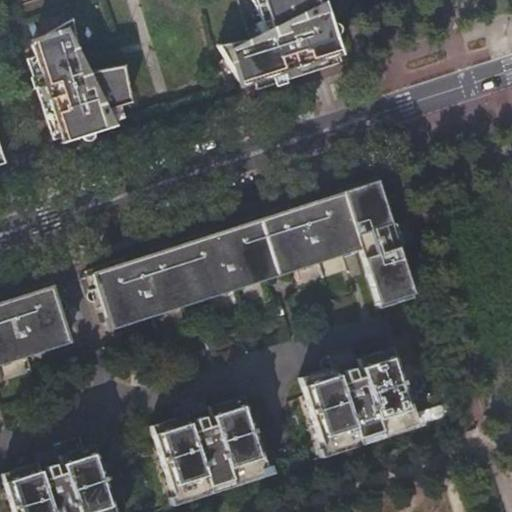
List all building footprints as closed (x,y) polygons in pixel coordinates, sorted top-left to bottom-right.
[(259,84),(288,74),(315,65),(313,57),(337,49),(322,0),(321,0),(266,0),(271,16),(274,25),(271,28),(272,32),(222,48),(245,82),(250,85),(254,85),(259,84)] [(256,0),(265,18),(272,32),(271,28),(274,25),(271,16),(266,0),(256,0)] [(322,0),(337,49),(339,48),(342,47),(327,0),(322,0)] [(52,87),(62,118),(68,124),(71,126),(76,128),(78,136),(96,132),(97,136),(120,129),(118,123),(115,112),(127,107),(135,104),(129,69),(96,79),(77,21),(43,39),(40,42),(38,46),(42,57),(52,87)] [(69,140),(62,118),(52,87),(42,57),(34,59),(60,141),(69,140)] [(288,74),(290,81),(342,64),(340,58),(315,65),(288,74)] [(115,112),(118,123),(130,119),(127,107),(115,112)] [(381,181),(380,182),(398,238),(399,238),(395,226),(381,181)] [(398,238),(380,182),(349,191),(349,195),(324,201),(316,204),(314,197),(297,203),(298,209),(240,227),(230,230),(228,225),(211,230),(213,236),(161,252),(150,255),(149,250),(132,256),(133,260),(97,273),(114,328),(163,312),(162,307),(181,301),(179,294),(204,286),(206,292),(226,286),(227,291),(242,286),(241,281),(262,274),(260,269),(286,260),(288,266),(308,260),(310,263),(331,257),(330,252),(364,241),(366,247),(384,303),(416,292),(398,238)] [(324,201),(323,195),(314,197),(316,204),(324,201)] [(240,227),(238,222),(228,225),(230,230),(240,227)] [(402,224),(395,226),(399,238),(405,236),(402,224)] [(403,248),(408,247),(406,237),(405,236),(399,238),(400,239),(403,248)] [(399,238),(398,238),(416,292),(417,292),(405,257),(403,248),(400,239),(399,238)] [(331,257),(366,247),(364,241),(330,252),(331,257)] [(161,252),(160,247),(149,250),(150,255),(161,252)] [(403,248),(405,257),(411,255),(408,247),(403,248)] [(132,256),(149,250),(148,248),(131,253),(132,256)] [(242,286),(310,263),(308,260),(288,266),(286,260),(260,269),(262,274),(241,281),(242,286)] [(0,353),(6,352),(7,357),(28,351),(29,355),(76,340),(59,286),(19,298),(18,292),(0,297),(0,300),(1,304),(0,304),(0,353)] [(163,312),(227,291),(226,286),(206,292),(204,286),(179,294),(181,301),(162,307),(163,312)] [(0,293),(0,297),(18,292),(16,288),(0,293)] [(386,313),(419,302),(416,292),(384,303),(386,313)] [(306,376),(327,444),(348,437),(352,446),(377,438),(375,431),(384,428),(387,436),(401,431),(398,421),(419,414),(398,346),(362,357),(366,368),(359,370),(358,367),(342,372),(339,365),(306,376)] [(337,357),(339,365),(342,372),(358,367),(359,370),(366,368),(362,357),(359,349),(337,357)] [(0,364),(29,355),(28,351),(7,357),(6,352),(0,353),(0,364)] [(200,485),(203,495),(228,487),(226,478),(235,475),(237,484),(251,479),(248,469),(270,462),(247,394),(212,406),(215,417),(211,418),(210,415),(193,420),(191,413),(156,424),(177,492),(200,485)] [(189,405),(191,413),(193,420),(210,415),(211,418),(215,417),(212,406),(210,398),(189,405)] [(425,412),(419,414),(398,421),(401,431),(428,422),(425,412)] [(375,431),(377,438),(387,436),(384,428),(375,431)] [(348,437),(327,444),(322,446),(325,455),(352,446),(348,437)] [(9,471),(20,511),(115,511),(121,510),(100,442),(65,452),(68,464),(61,466),(61,463),(45,467),(43,460),(9,471)] [(40,452),(43,460),(45,467),(61,463),(61,466),(68,464),(65,452),(63,445),(40,452)] [(248,469),(251,479),(277,471),(274,460),(270,462),(248,469)] [(226,478),(228,487),(237,484),(235,475),(226,478)] [(177,503),(203,495),(200,485),(177,492),(173,493),(177,503)]
